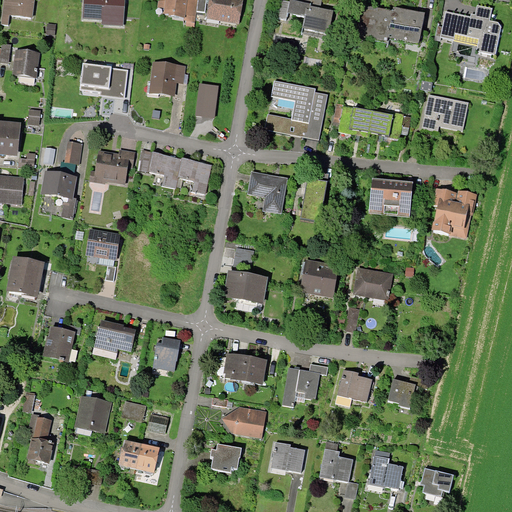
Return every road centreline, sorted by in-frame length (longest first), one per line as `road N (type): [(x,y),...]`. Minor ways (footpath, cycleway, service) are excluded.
road 1 (residential): [(234,152),(480,174)]
road 2 (residential): [(203,327),(436,364)]
road 3 (residential): [(203,327),(170,511)]
road 4 (residential): [(234,152),(203,327)]
road 5 (residential): [(261,0),(234,152)]
road 6 (residential): [(55,292),(203,327)]
